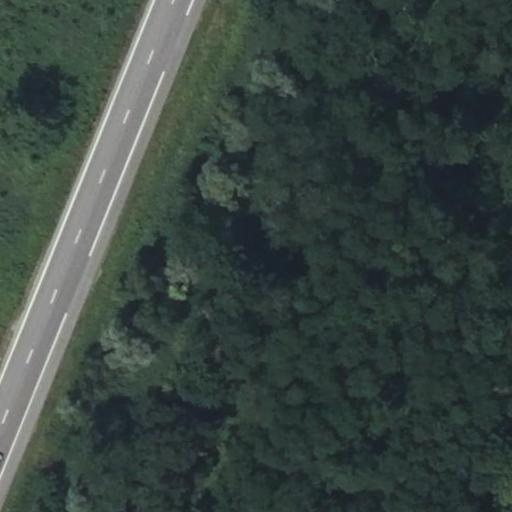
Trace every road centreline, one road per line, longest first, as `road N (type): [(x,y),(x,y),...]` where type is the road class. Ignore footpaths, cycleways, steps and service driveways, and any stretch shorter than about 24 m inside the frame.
road 1 (trunk): [(0,445),(108,200),(181,0)]
road 2 (track): [(51,436),(188,511)]
